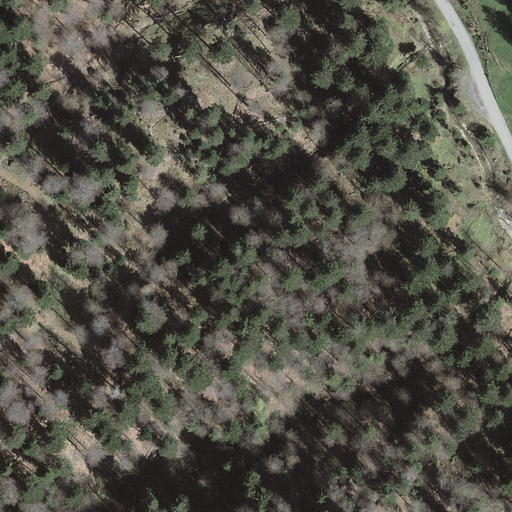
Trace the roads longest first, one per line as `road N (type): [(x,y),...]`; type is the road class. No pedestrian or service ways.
road 1 (track): [(0,165),(48,217),(50,317),(94,370),(94,391),(37,511)]
road 2 (unclassified): [(441,0),(511,149)]
